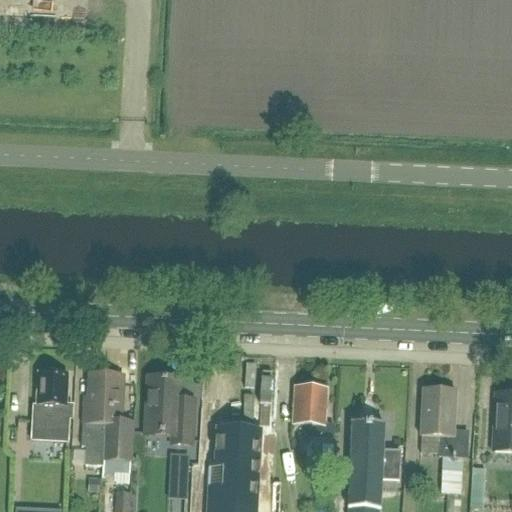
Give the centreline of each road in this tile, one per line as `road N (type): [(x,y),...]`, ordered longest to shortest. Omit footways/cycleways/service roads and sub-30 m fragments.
road 1 (unclassified): [(511,181),(0,156)]
road 2 (tertiary): [(511,336),(0,312)]
